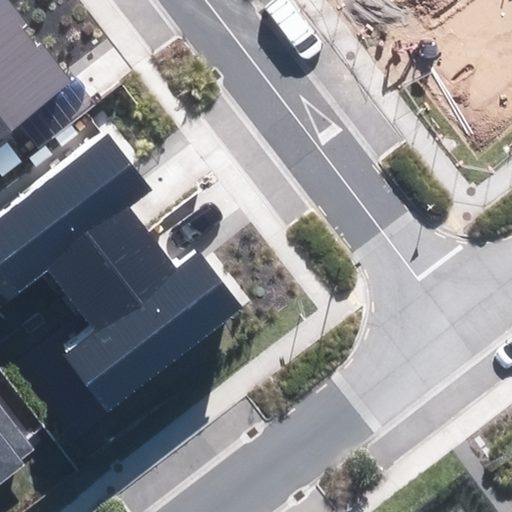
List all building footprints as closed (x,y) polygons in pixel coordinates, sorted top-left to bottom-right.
[(4,0),(0,0),(0,62),(34,36),(4,0)] [(0,143),(73,85),(34,36),(0,62),(0,143)] [(75,303),(154,240),(127,206),(150,188),(108,135),(0,220),(0,268),(18,292),(47,269),(75,303)] [(176,268),(154,240),(75,303),(97,332),(66,357),(111,414),(244,309),(198,251),(176,268)] [(0,482),(37,454),(0,405),(0,482)]
